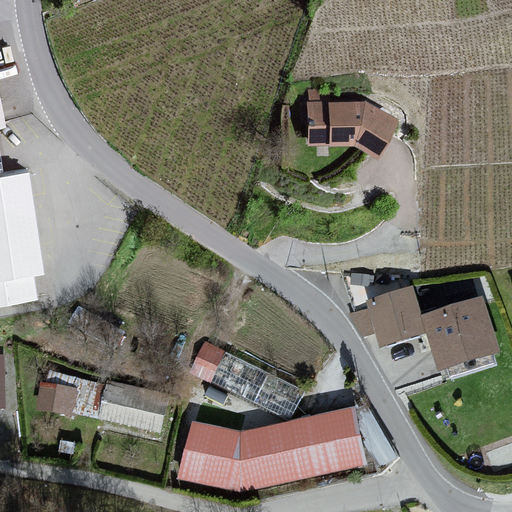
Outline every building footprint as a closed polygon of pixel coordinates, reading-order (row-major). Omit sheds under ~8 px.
[(372,155),(390,120),(367,102),(303,103),(304,146),(350,144),(372,155)] [(0,303),(35,299),(35,284),(42,280),(26,171),(0,173),(0,303)] [(418,294),(373,307),(387,356),(433,343),(426,320),(418,294)] [(488,303),(426,320),(433,343),(444,380),(505,363),(488,303)] [(302,389),(208,346),(194,376),(289,419),(302,389)] [(169,401),(110,385),(99,422),(158,438),(169,401)] [(78,392),(42,386),(38,415),(74,421),(78,392)] [(362,466),(352,409),(238,431),(192,419),(176,483),(240,494),(362,466)]
